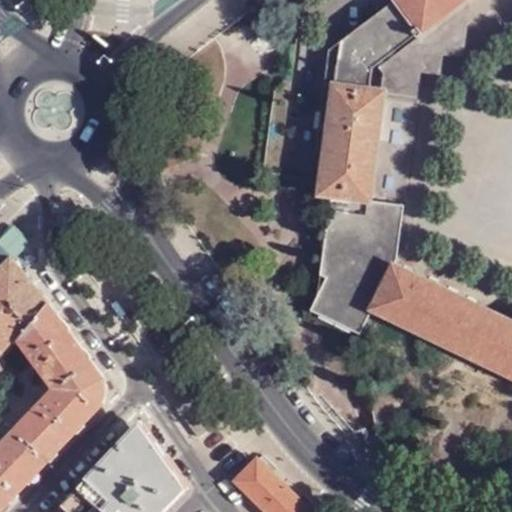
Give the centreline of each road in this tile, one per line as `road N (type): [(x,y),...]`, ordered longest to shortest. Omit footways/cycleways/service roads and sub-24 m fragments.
road 1 (residential): [(132,215),(302,439),(392,511)]
road 2 (residential): [(53,155),(49,262),(145,388)]
road 3 (residential): [(145,388),(27,511)]
road 4 (residential): [(93,74),(191,0)]
road 5 (residential): [(145,388),(217,484)]
